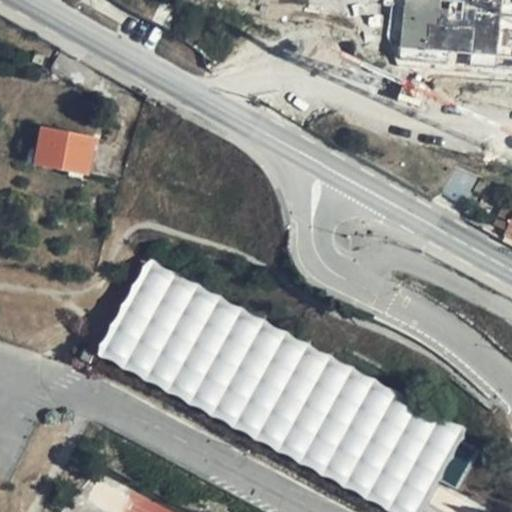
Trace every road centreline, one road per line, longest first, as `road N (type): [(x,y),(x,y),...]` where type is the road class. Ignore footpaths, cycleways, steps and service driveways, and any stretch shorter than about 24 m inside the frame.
road 1 (secondary): [(30,0),(256,125)]
road 2 (secondary): [(392,205),(511,267)]
